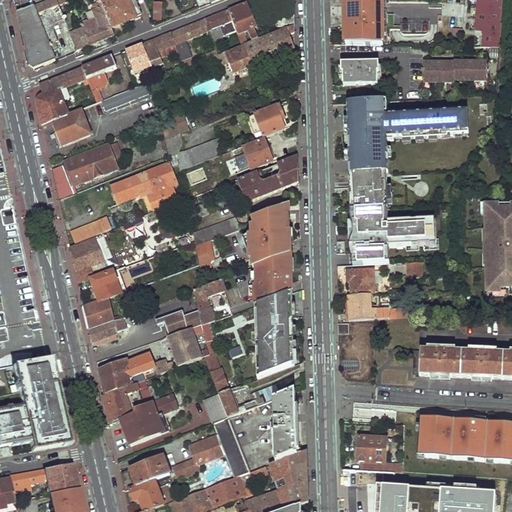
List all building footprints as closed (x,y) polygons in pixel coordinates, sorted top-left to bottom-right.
[(23,41),(29,68),(35,71),(57,62),(52,51),(56,49),(54,43),(59,42),(52,25),(65,21),(61,10),(64,9),(63,6),(73,2),(72,0),(49,0),(17,13),(23,41)] [(84,28),(90,45),(116,35),(113,28),(101,0),(96,0),(98,3),(94,5),(93,7),(95,11),(93,11),(95,19),(82,24),(84,28)] [(101,0),(113,28),(142,16),(135,0),(101,0)] [(382,0),(347,0),(348,45),(383,44),(382,0)] [(475,0),(474,30),(483,30),(483,48),(500,48),(501,23),(502,0),(475,0)] [(155,1),(154,20),(163,20),(164,1),(155,1)] [(257,28),(247,4),(229,11),(237,33),(242,47),(249,44),(243,34),(257,28)] [(237,33),(229,11),(206,21),(210,31),(214,42),(237,33)] [(295,26),(295,16),(278,22),(282,31),(295,26)] [(210,31),(206,21),(171,35),(178,53),(182,62),(192,58),(186,41),(210,31)] [(295,33),(295,26),(282,31),(249,44),(242,47),(225,53),(229,64),(233,74),(296,49),(290,35),(295,33)] [(71,33),(78,50),(90,45),(84,28),(71,33)] [(452,36),(463,36),(463,28),(452,28),(452,36)] [(171,35),(143,46),(151,66),(157,80),(163,78),(161,72),(163,72),(161,65),(162,64),(160,60),(178,53),(171,35)] [(151,66),(143,46),(122,54),(128,67),(132,66),(136,72),(151,66)] [(229,64),(225,53),(218,56),(222,67),(229,64)] [(109,82),(105,74),(117,69),(113,58),(83,70),(89,84),(97,104),(102,102),(103,102),(98,91),(106,87),(109,82)] [(454,64),(424,63),(424,83),(455,83),(455,81),(487,81),(487,63),(454,62),(454,64)] [(380,72),(379,64),(342,64),(343,73),(344,73),(344,85),(378,84),(378,73),(380,72)] [(89,84),(83,70),(41,87),(44,96),(41,98),(39,100),(38,103),(38,105),(41,116),(43,127),(53,124),(67,118),(57,93),(83,83),(85,86),(89,84)] [(153,97),(148,84),(105,101),(110,110),(111,113),(153,97)] [(382,103),(346,105),(349,175),(387,173),(386,140),(467,137),(467,113),(382,116),(382,103)] [(289,129),(279,105),(255,114),(255,115),(248,118),(257,140),(264,137),(289,129)] [(161,121),(157,109),(149,111),(153,124),(161,121)] [(83,112),(67,118),(53,124),(63,147),(92,135),(83,112)] [(189,131),(182,113),(161,121),(165,140),(180,134),(189,131)] [(220,157),(219,139),(183,153),(178,153),(182,141),(180,134),(165,140),(169,158),(177,155),(179,172),(220,157)] [(272,162),(264,141),(244,149),(246,154),(251,168),(252,170),(272,162)] [(116,143),(108,147),(116,166),(124,163),(116,143)] [(116,166),(108,147),(93,152),(94,156),(87,159),(85,156),(65,164),(66,166),(74,187),(104,175),(103,172),(116,166)] [(243,152),(241,148),(236,149),(232,152),(234,156),(243,152)] [(251,168),(246,154),(236,158),(242,172),(251,168)] [(300,184),(299,157),(271,168),(273,171),(279,169),(281,173),(278,177),(265,182),(262,180),(259,173),(238,181),(247,204),(300,184)] [(178,185),(169,165),(112,187),(119,204),(153,191),(154,194),(149,196),(155,211),(178,202),(173,187),(178,185)] [(60,200),(77,194),(74,187),(66,166),(53,171),(56,183),(60,200)] [(191,184),(207,180),(204,168),(188,173),(191,184)] [(384,174),(349,175),(351,209),(385,208),(384,174)] [(229,191),(227,184),(187,200),(188,205),(224,192),(224,193),(229,191)] [(187,200),(181,202),(188,234),(193,233),(191,221),(189,210),(188,205),(187,200)] [(210,213),(206,203),(199,205),(199,206),(203,216),(210,213)] [(511,205),(511,209),(500,210),(500,206),(486,206),(487,232),(488,232),(489,236),(485,236),(486,262),(489,262),(489,267),(487,266),(488,293),(502,292),(502,288),(511,288),(511,205)] [(203,216),(199,206),(189,210),(191,221),(203,216)] [(288,216),(288,207),(252,219),(254,225),(258,224),(259,229),(260,228),(261,232),(254,234),(249,236),(250,248),(250,259),(253,260),(256,260),(257,267),(289,256),(289,239),(291,239),(289,232),(291,232),(291,216),(288,216)] [(384,208),(353,209),(354,267),(387,265),(386,246),(435,244),(434,220),(385,222),(384,208)] [(71,230),(76,241),(111,227),(107,216),(71,230)] [(127,232),(146,226),(143,217),(124,223),(127,232)] [(194,234),(196,246),(207,243),(211,241),(241,230),(237,218),(194,234)] [(254,225),(252,226),(254,234),(261,232),(260,228),(259,229),(258,224),(254,225)] [(107,235),(97,239),(108,270),(119,266),(107,235)] [(97,239),(71,249),(75,268),(79,284),(91,280),(94,279),(93,276),(108,270),(97,239)] [(211,241),(207,243),(210,262),(215,260),(211,241)] [(210,262),(207,243),(196,246),(201,271),(212,267),(210,262)] [(292,282),(292,260),(290,260),(290,256),(289,256),(257,267),(258,286),(256,286),(256,306),(274,300),(293,293),(289,294),(288,282),(292,282)] [(422,263),(407,264),(408,279),(423,278),(422,263)] [(375,293),(374,271),(348,273),(349,283),(352,283),(353,295),(375,293)] [(123,293),(114,272),(94,279),(91,280),(95,291),(91,292),(95,304),(109,299),(123,293)] [(197,302),(199,311),(203,326),(210,323),(216,321),(212,308),(207,309),(205,299),(225,292),(222,281),(205,287),(205,286),(194,290),(198,301),(197,302)] [(254,308),(257,381),(296,365),(293,293),(254,308)] [(371,295),(349,296),(350,322),(411,318),(411,309),(391,310),(380,310),(378,311),(377,309),(372,310),(371,295)] [(114,317),(109,299),(95,304),(84,308),(86,319),(89,330),(122,318),(120,315),(114,317)] [(135,312),(133,308),(122,312),(123,316),(135,312)] [(165,324),(170,338),(203,326),(199,311),(185,316),(183,311),(157,321),(158,326),(165,324)] [(131,325),(128,315),(122,318),(89,330),(92,344),(117,335),(117,334),(127,330),(126,327),(131,325)] [(215,341),(210,323),(203,326),(210,356),(219,352),(216,340),(215,341)] [(349,335),(349,325),(338,325),(339,335),(349,335)] [(210,356),(203,326),(170,338),(179,368),(205,358),(210,356)] [(241,346),(229,350),(232,358),(243,354),(241,346)] [(419,377),(503,380),(504,355),(486,354),(487,350),(480,350),(479,354),(445,353),(445,348),(438,348),(438,352),(420,352),(419,377)] [(228,391),(233,389),(224,368),(222,369),(218,358),(223,357),(221,352),(219,352),(210,356),(205,358),(219,395),(228,391)] [(155,363),(151,355),(125,364),(124,362),(101,371),(107,397),(135,386),(145,382),(145,381),(142,374),(153,370),(157,377),(160,376),(155,363)] [(511,355),(504,355),(503,380),(511,380),(511,355)] [(22,407),(0,412),(0,448),(30,442),(32,452),(69,446),(49,360),(12,367),(22,407)] [(168,364),(165,360),(155,363),(160,376),(176,369),(173,363),(168,364)] [(148,390),(145,382),(135,386),(138,394),(148,390)] [(138,394),(135,386),(107,397),(104,398),(111,425),(116,423),(135,416),(134,412),(154,405),(151,397),(148,390),(138,394)] [(281,398),(276,386),(251,396),(253,402),(237,409),(228,391),(219,395),(228,419),(247,412),(249,411),(251,410),(258,407),(274,401),(281,398)] [(296,414),(295,392),(281,398),(274,401),(274,415),(296,414)] [(157,394),(151,397),(154,405),(134,412),(135,416),(116,423),(117,425),(121,424),(130,446),(169,432),(164,419),(161,420),(159,416),(163,415),(181,409),(179,406),(177,406),(174,400),(178,399),(176,395),(159,401),(157,394)] [(228,419),(219,395),(203,401),(213,425),(228,419)] [(396,413),(374,411),(375,404),(358,403),(357,418),(395,420),(396,413)] [(296,421),(296,414),(274,415),(274,422),(296,421)] [(250,474),(228,419),(213,425),(218,436),(225,456),(235,480),(250,474)] [(511,424),(418,420),(416,456),(511,461),(511,424)] [(298,456),(296,421),(274,422),(276,464),(298,456)] [(225,456),(218,436),(190,448),(194,460),(173,468),(177,479),(183,476),(185,478),(199,473),(197,466),(225,456)] [(395,473),(395,465),(386,464),(387,440),(359,438),(358,462),(360,463),(360,471),(371,471),(395,473)] [(309,503),(307,452),(298,456),(276,464),(270,466),(273,476),(285,472),(288,473),(289,476),(287,479),(275,483),(278,492),(246,504),(248,511),(283,511),(300,506),(309,503)] [(171,476),(163,458),(122,474),(126,493),(130,491),(155,482),(171,476)] [(404,473),(404,466),(395,465),(395,473),(404,473)] [(9,479),(13,497),(29,494),(27,485),(46,482),(49,494),(56,493),(78,490),(73,466),(8,477),(9,479)] [(267,473),(265,468),(250,474),(235,480),(187,498),(192,511),(205,511),(244,496),(251,495),(247,480),(267,473)] [(285,472),(273,476),(275,483),(287,479),(289,476),(288,473),(285,472)] [(0,480),(0,508),(6,508),(6,504),(15,502),(13,497),(9,479),(0,480)] [(164,507),(155,482),(130,491),(135,502),(140,501),(143,511),(151,511),(154,511),(164,507)] [(494,511),(496,496),(376,489),(375,511),(494,511)] [(83,511),(78,490),(56,493),(58,501),(51,502),(49,494),(48,494),(49,502),(51,511),(83,511)] [(56,493),(49,494),(51,502),(58,501),(56,493)] [(172,511),(192,511),(187,498),(170,505),(172,511)]
